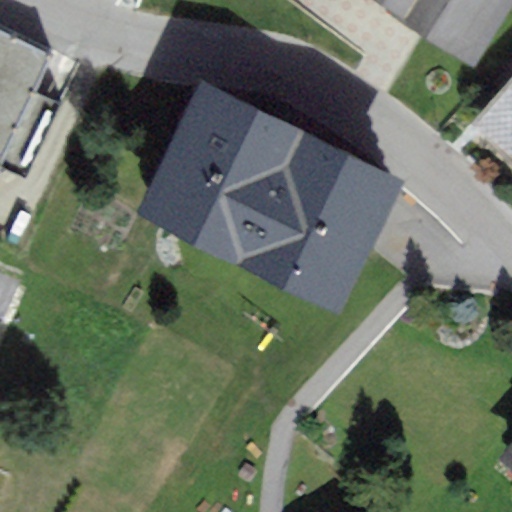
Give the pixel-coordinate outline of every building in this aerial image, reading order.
[(511,3),(511,0),(372,0),(473,65),(511,3)] [(0,180),(48,69),(0,48),(0,180)] [(403,180),(201,78),(133,212),(335,314),(403,180)] [(511,88),(467,137),(511,178),(511,88)] [(0,270),(0,307),(13,276),(0,270)] [(511,458),(496,478),(511,491),(511,458)]
